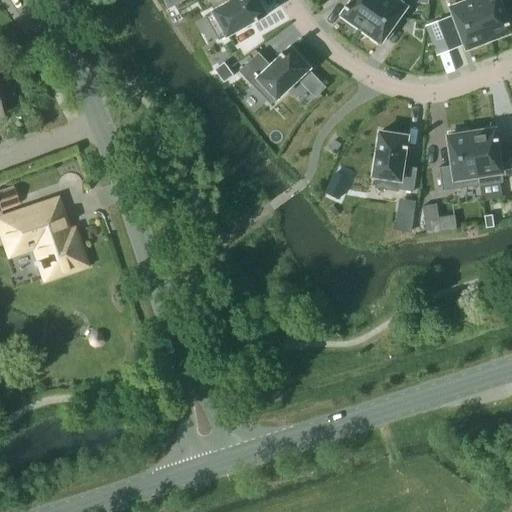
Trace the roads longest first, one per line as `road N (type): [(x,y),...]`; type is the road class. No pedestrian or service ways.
road 1 (tertiary): [(218,467),(98,117)]
road 2 (secondary): [(218,467),(511,371)]
road 3 (residential): [(511,66),(460,87),(410,92),(357,73),(296,0)]
road 4 (secondary): [(77,511),(218,467)]
road 5 (tertiary): [(98,117),(36,0)]
